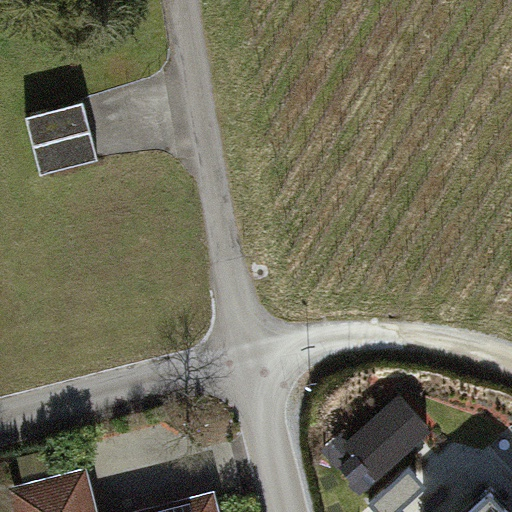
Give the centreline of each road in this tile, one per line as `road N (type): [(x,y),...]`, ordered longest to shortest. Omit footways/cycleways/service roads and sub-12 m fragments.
road 1 (residential): [(250,359),(187,0)]
road 2 (residential): [(250,359),(350,340),(442,345),(511,370)]
road 3 (residential): [(250,359),(0,424)]
road 4 (residential): [(288,511),(250,359)]
